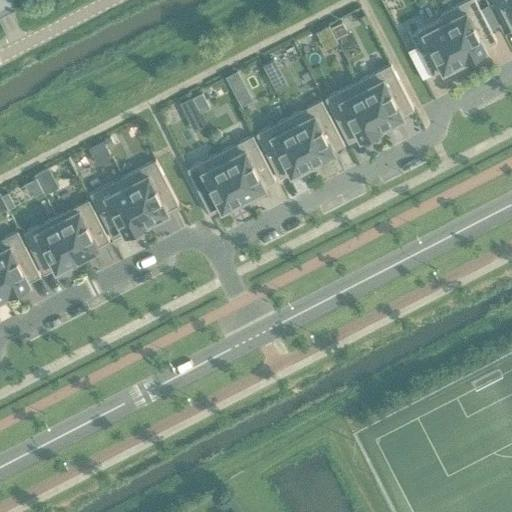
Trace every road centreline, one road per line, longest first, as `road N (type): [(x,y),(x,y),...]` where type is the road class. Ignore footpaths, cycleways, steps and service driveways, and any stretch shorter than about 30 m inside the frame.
road 1 (residential): [(511,71),(450,103),(422,141),(214,248)]
road 2 (tertiary): [(0,468),(260,334)]
road 3 (tertiary): [(260,334),(511,205)]
road 4 (residential): [(0,338),(179,241),(214,248)]
road 5 (residential): [(0,58),(113,0)]
